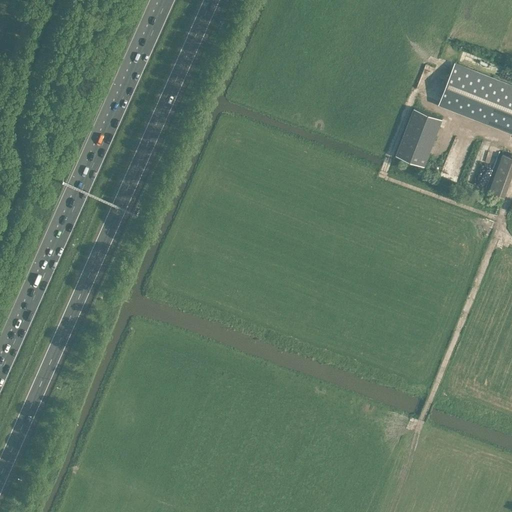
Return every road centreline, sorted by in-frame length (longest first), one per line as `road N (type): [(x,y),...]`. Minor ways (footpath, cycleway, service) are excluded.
road 1 (motorway): [(0,471),(209,0)]
road 2 (track): [(416,429),(502,214),(382,173),(416,88),(433,87)]
road 3 (motorway): [(165,0),(0,375)]
